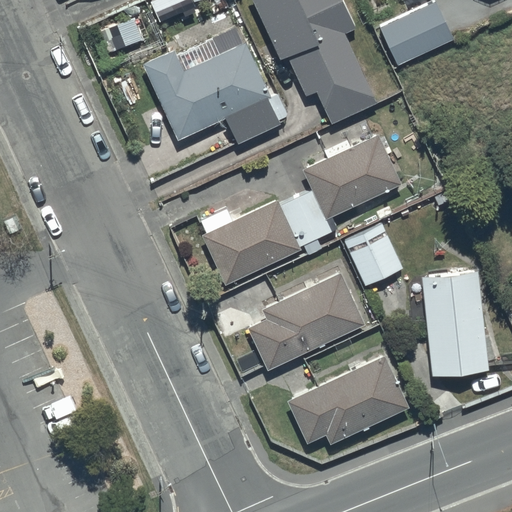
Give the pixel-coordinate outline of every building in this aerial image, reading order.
[(252,0),(278,57),(288,52),(305,93),(317,88),(331,120),(376,101),(344,29),(353,26),(341,0),(252,0)] [(433,0),(432,0),(380,24),(397,62),(451,37),(433,0)] [(174,46),(143,60),(177,135),(225,113),(237,139),(282,119),(245,38),(219,50),(214,39),(178,55),(174,46)] [(226,205),(200,217),(206,229),(202,231),(225,280),(304,244),(308,253),(322,246),(317,235),(337,226),(331,213),(400,181),(377,132),(303,166),(312,187),(279,202),(277,197),(232,217),(226,205)] [(381,220),(344,237),(364,282),(401,266),(381,220)] [(477,268),(421,274),(430,372),(486,367),(477,268)] [(267,316),(248,325),(266,365),(363,321),(340,271),(263,306),(267,316)] [(384,352),(287,397),(307,440),(326,431),(329,439),(408,403),(384,352)]
